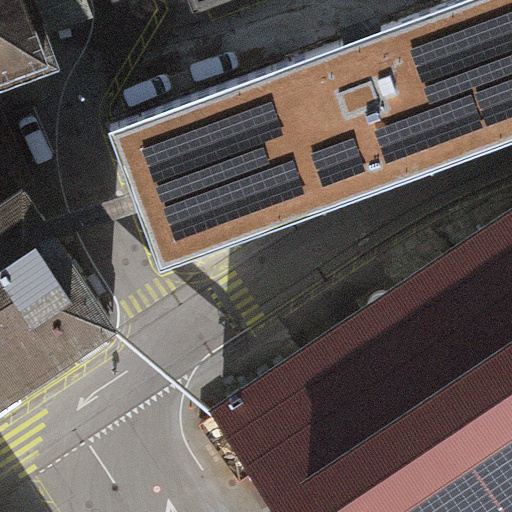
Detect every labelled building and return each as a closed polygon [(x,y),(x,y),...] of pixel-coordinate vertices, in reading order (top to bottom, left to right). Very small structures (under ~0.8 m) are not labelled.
[(0,0),(0,92),(72,66),(47,0),(0,0)] [(511,0),(469,0),(283,68),(117,129),(139,187),(86,206),(54,217),(65,234),(95,224),(146,207),(168,266),(332,206),(511,140),(511,0)] [(195,0),(199,10),(225,0),(195,0)] [(0,208),(34,186),(41,182),(0,92),(0,208)] [(0,410),(127,327),(65,234),(54,217),(34,186),(0,208),(0,410)] [(511,511),(511,212),(217,407),(286,511),(511,511)]
